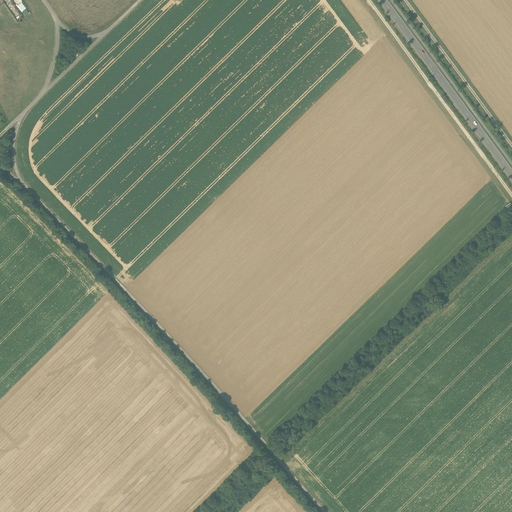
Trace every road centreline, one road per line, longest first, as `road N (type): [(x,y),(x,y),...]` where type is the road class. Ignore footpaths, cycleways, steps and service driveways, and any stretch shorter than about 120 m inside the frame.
road 1 (track): [(323,511),(18,177),(19,118),(44,91),(54,61),(56,21),(43,0)]
road 2 (track): [(367,0),(511,195)]
road 3 (secondary): [(511,175),(383,0)]
road 4 (track): [(405,0),(511,144)]
